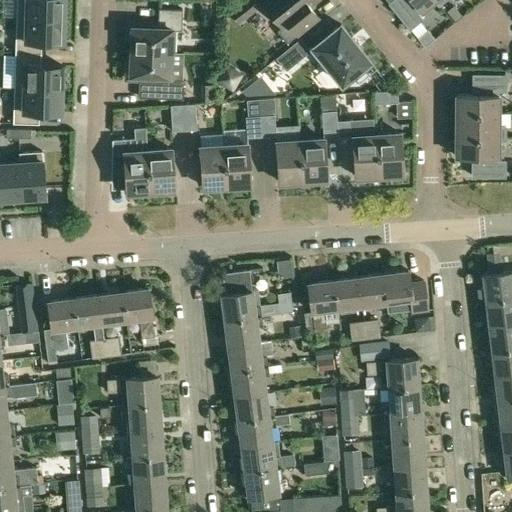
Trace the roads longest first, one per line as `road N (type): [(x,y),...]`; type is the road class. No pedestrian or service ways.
road 1 (residential): [(466,511),(445,233)]
road 2 (residential): [(208,511),(187,250)]
road 3 (residential): [(358,0),(434,93),(434,233)]
road 4 (residential): [(100,0),(92,248)]
road 5 (residential): [(187,250),(434,233)]
